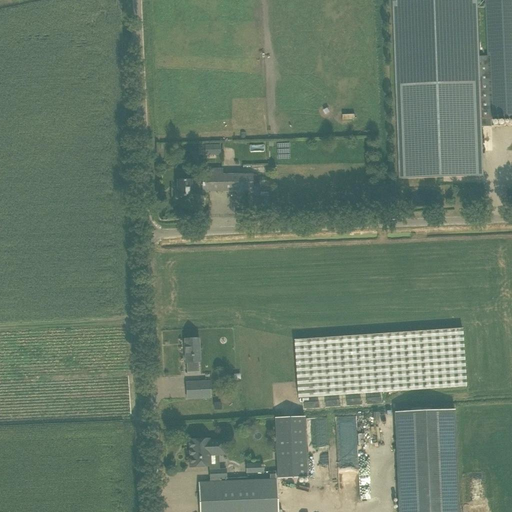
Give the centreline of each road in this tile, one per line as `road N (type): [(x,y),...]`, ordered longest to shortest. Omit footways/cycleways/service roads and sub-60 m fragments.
road 1 (unclassified): [(144,234),(511,218)]
road 2 (unclassified): [(157,511),(144,234)]
road 3 (unclassified): [(144,234),(132,0)]
